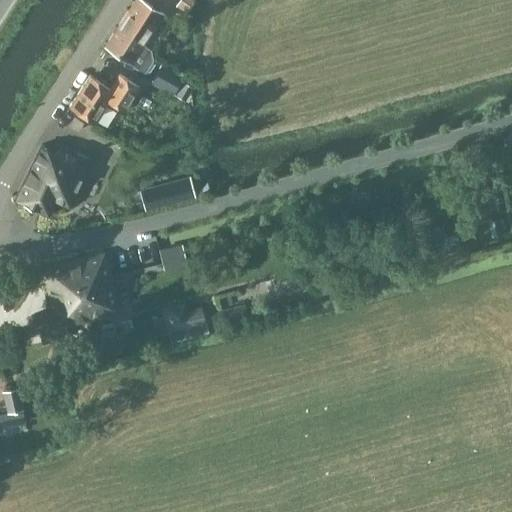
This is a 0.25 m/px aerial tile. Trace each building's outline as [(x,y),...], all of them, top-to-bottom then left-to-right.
[(141,0),(134,0),(105,46),(145,72),(152,60),(150,50),(143,45),(163,14),(141,0)] [(178,0),(175,6),(186,12),(193,0),(178,0)] [(161,65),(151,83),(173,95),(183,77),(161,65)] [(110,88),(89,75),(69,107),(95,124),(109,102),(124,111),(139,87),(119,74),(110,88)] [(77,132),(82,123),(74,118),(68,126),(77,132)] [(69,206),(91,158),(60,143),(56,152),(41,144),(14,200),(47,215),(55,200),(69,206)] [(190,176),(138,188),(144,209),(195,197),(190,176)] [(38,332),(117,311),(102,254),(43,270),(54,310),(34,315),(38,332)] [(311,276),(316,295),(332,291),(328,272),(311,276)] [(172,340),(207,330),(201,308),(187,311),(184,303),(163,309),(172,340)] [(219,310),(223,324),(248,317),(245,303),(219,310)]
